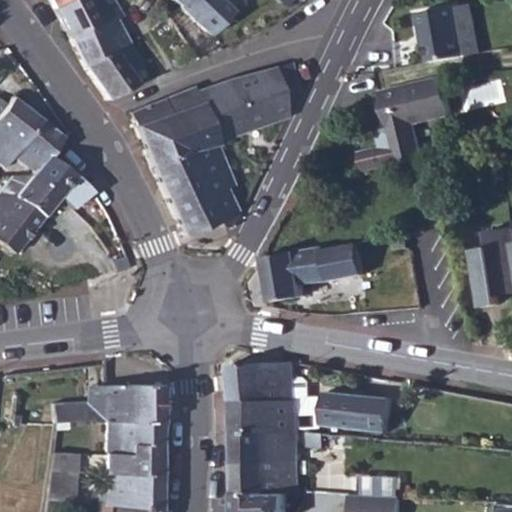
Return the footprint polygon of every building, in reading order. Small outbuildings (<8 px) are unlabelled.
[(44,0),(54,17),(58,23),(93,4),(95,0),(44,0)] [(58,23),(77,52),(113,34),(110,28),(122,17),(125,13),(116,0),(95,0),(93,4),(58,23)] [(171,0),(191,23),(195,21),(218,3),(220,0),(171,0)] [(220,0),(218,3),(227,14),(242,0),(220,0)] [(475,2),(457,5),(467,55),(485,52),(475,2)] [(217,54),(243,33),(227,14),(218,3),(195,21),(191,23),(217,54)] [(430,42),(434,62),(467,55),(457,5),(420,13),(426,42),(430,42)] [(113,34),(77,52),(94,79),(140,58),(129,34),(135,30),(125,13),(122,17),(110,28),(113,34)] [(98,86),(111,113),(112,114),(146,99),(140,87),(151,81),(140,58),(94,79),(98,86)] [(282,74),(293,104),(306,99),(297,69),(282,74)] [(205,113),(220,154),(227,152),(261,140),(301,126),(293,104),(282,74),(201,102),(205,113)] [(403,162),(431,155),(423,124),(459,114),(448,75),(385,90),(394,125),(403,162)] [(169,110),(174,124),(205,113),(201,102),(201,101),(200,99),(169,110)] [(24,155),(45,130),(20,104),(13,110),(3,101),(0,104),(0,157),(14,166),(24,155)] [(134,123),(139,136),(174,124),(169,110),(167,111),(134,123)] [(174,124),(139,136),(149,162),(154,177),(220,154),(205,113),(174,124)] [(403,162),(394,125),(386,128),(382,134),(386,147),(385,147),(390,166),(403,162)] [(63,149),(45,130),(24,155),(41,171),(48,164),(63,149)] [(230,159),(232,158),(264,148),(261,140),(227,152),(230,159)] [(364,152),(369,171),(390,166),(385,147),(364,152)] [(220,154),(154,177),(167,210),(184,248),(246,227),(239,204),(245,203),(230,159),(227,152),(220,154)] [(75,189),(48,164),(41,171),(36,177),(31,182),(58,206),(75,189)] [(41,224),(58,206),(31,182),(14,201),(41,224)] [(0,215),(14,201),(0,200),(0,215)] [(0,263),(2,265),(41,224),(14,201),(0,215),(0,263)] [(309,203),(309,204),(296,228),(309,234),(320,211),(309,203)] [(511,295),(511,294),(511,228),(493,232),(496,248),(478,252),(489,308),(505,306),(503,289),(510,288),(511,295)] [(317,247),(270,256),(269,258),(280,298),(311,292),(310,285),(370,273),(365,242),(334,249),(333,244),(317,247)] [(293,380),(292,363),(227,367),(226,382),(227,404),(297,401),(297,409),(321,408),(321,423),(381,427),(381,392),(322,388),(321,398),(306,398),(305,382),(302,380),(293,380)] [(102,419),(103,382),(103,380),(86,380),(86,398),(89,398),(88,419),(102,419)] [(164,390),(163,382),(103,380),(103,382),(102,419),(113,419),(165,421),(164,390)] [(88,419),(88,400),(89,398),(86,398),(52,397),(51,417),(51,418),(88,419)] [(297,401),(227,404),(230,464),(300,461),(297,409),(297,401)] [(165,443),(165,421),(113,419),(111,441),(165,443)] [(165,474),(165,443),(111,441),(111,446),(110,473),(165,474)] [(47,470),(83,472),(84,446),(49,446),(47,470)] [(230,464),(232,495),(288,495),(301,495),(300,461),(230,464)] [(47,470),(44,503),(64,504),(82,505),(83,472),(47,470)] [(166,510),(165,474),(110,473),(108,506),(166,510)] [(287,511),(288,495),(232,495),(232,511),(287,511)] [(395,511),(396,500),(346,498),(345,511),(395,511)] [(44,503),(43,511),(63,511),(64,504),(44,503)]
